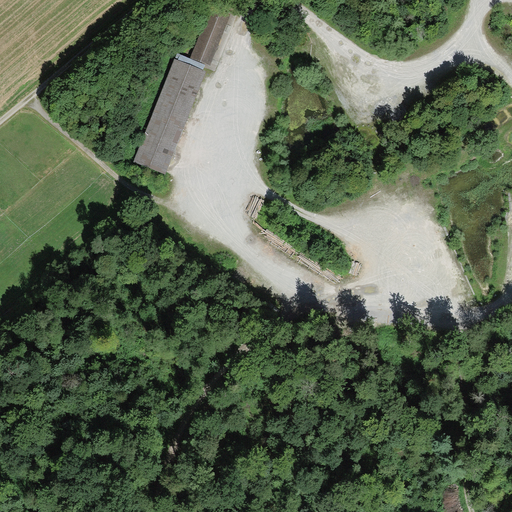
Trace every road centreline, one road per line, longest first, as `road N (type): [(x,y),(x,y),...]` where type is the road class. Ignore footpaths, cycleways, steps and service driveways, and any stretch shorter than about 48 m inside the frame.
road 1 (track): [(511,295),(466,327),(375,322),(297,296),(196,216),(249,11),(282,6),(345,61),(391,72),(443,63),(493,0)]
road 2 (track): [(297,296),(179,423),(148,511)]
road 3 (track): [(196,216),(122,184),(28,97)]
road 4 (track): [(157,0),(0,121)]
road 5 (track): [(466,327),(466,469),(478,511)]
